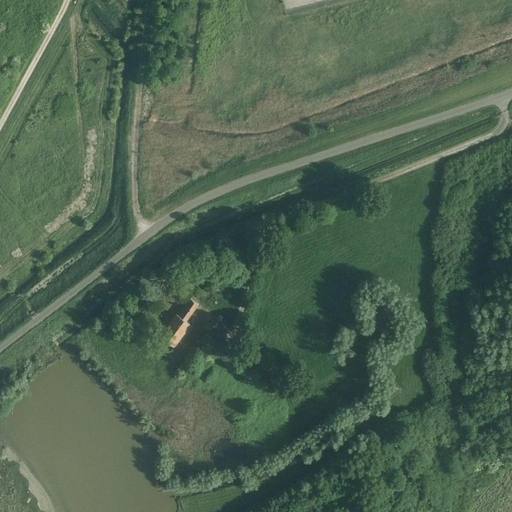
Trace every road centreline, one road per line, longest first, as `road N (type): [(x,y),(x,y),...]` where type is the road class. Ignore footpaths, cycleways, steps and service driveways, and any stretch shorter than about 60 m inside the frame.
road 1 (unclassified): [(0,346),(179,210),(222,188),(511,92)]
road 2 (track): [(67,0),(0,124)]
